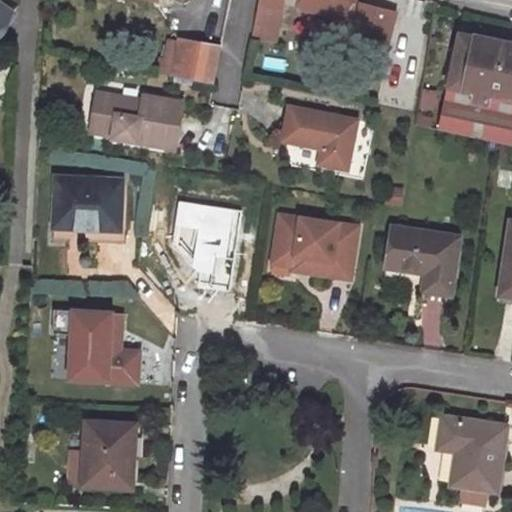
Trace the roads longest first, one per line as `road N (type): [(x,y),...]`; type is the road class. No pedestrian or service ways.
road 1 (residential): [(359,357),(247,341),(214,356),(192,386),(186,511)]
road 2 (unknown): [(11,0),(2,197)]
road 3 (residential): [(352,511),(359,357)]
road 4 (residential): [(359,357),(511,379)]
